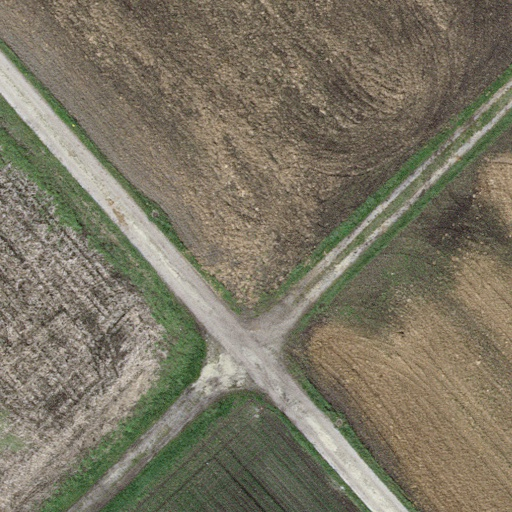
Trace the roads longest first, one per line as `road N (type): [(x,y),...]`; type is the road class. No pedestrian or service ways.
road 1 (track): [(511,107),(75,511)]
road 2 (track): [(0,76),(381,511)]
